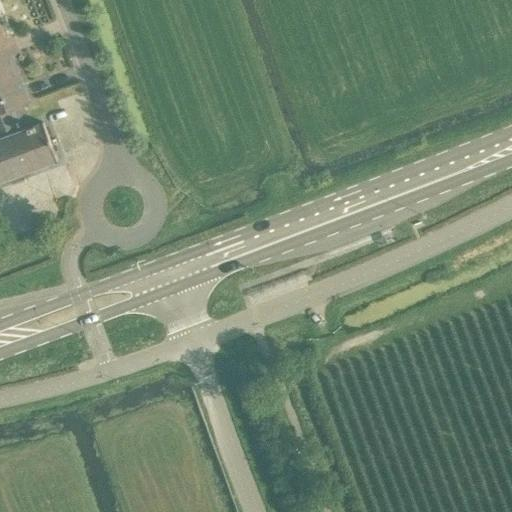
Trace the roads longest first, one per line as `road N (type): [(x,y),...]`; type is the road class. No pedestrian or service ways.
road 1 (primary): [(170,275),(511,145)]
road 2 (unclassified): [(195,339),(511,205)]
road 3 (unclassified): [(0,399),(195,339)]
road 4 (tertiary): [(258,511),(195,339)]
road 5 (residential): [(66,0),(117,144),(119,173)]
road 6 (primary): [(0,338),(170,275)]
road 7 (residential): [(97,227),(125,241),(153,225),(155,193),(141,177),(119,173)]
